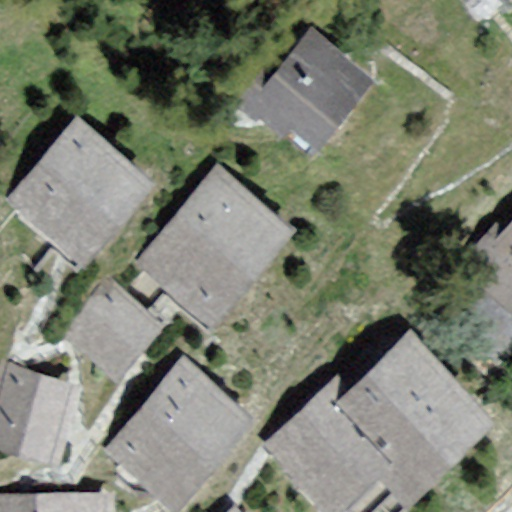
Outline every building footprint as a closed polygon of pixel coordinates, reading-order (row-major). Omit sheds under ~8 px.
[(511,0),(451,0),(456,4),(460,0),(494,0),(508,12),(511,7),(511,0)] [(382,93),(314,36),(252,109),(320,166),(382,93)] [(167,198),(82,131),(20,208),(105,276),(167,198)] [(300,235),(221,178),(150,274),(230,331),(300,235)] [(511,345),(511,233),(447,301),(503,355),(511,345)] [(165,328),(115,286),(74,334),(124,376),(165,328)] [(345,372),(271,444),(336,511),(346,511),(395,466),(420,492),(502,414),(416,325),(356,383),(345,372)] [(265,419),(188,356),(113,448),(190,510),(265,419)] [(91,387),(12,367),(0,415),(0,441),(73,459),(91,387)] [(121,511),(121,492),(0,492),(0,511),(121,511)]
